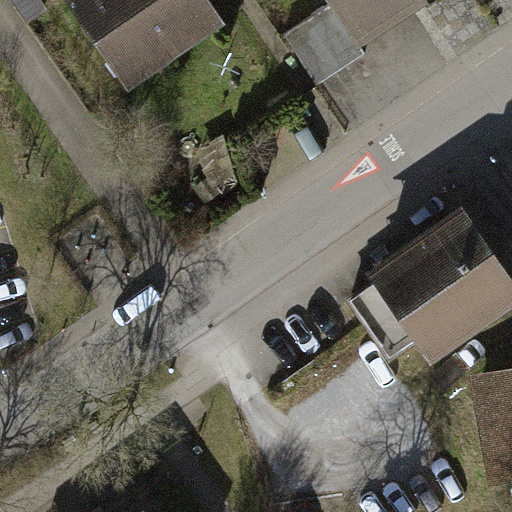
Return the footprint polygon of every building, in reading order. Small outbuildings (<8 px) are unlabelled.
[(8,0),(28,33),(47,22),(33,0),(8,0)] [(69,0),(64,4),(128,98),(222,33),(199,0),(69,0)] [(323,0),(360,56),(444,0),(323,0)] [(370,284),(430,372),(511,316),(511,290),(464,220),(370,284)] [(511,379),(476,386),(496,501),(511,498),(511,379)]
